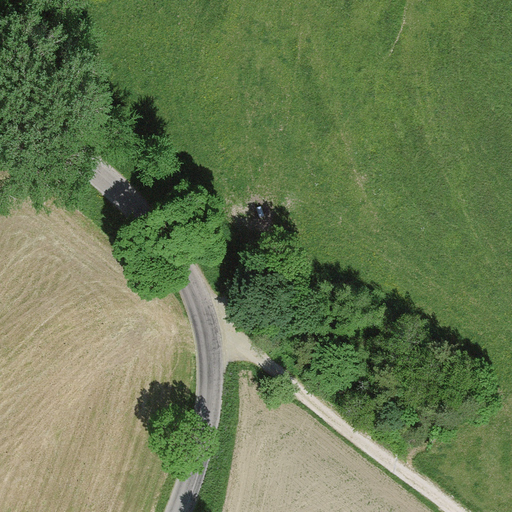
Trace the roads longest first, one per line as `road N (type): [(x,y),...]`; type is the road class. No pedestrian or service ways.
road 1 (tertiary): [(0,100),(127,194),(182,268),(210,341),(214,412),(183,511)]
road 2 (track): [(210,341),(449,511)]
